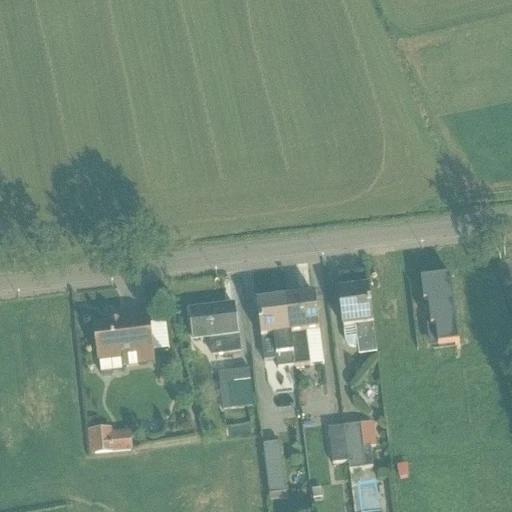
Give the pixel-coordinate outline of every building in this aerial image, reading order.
[(351,353),(381,351),(378,288),(347,290),(351,353)] [(300,335),(327,331),(323,293),(295,297),(300,335)] [(300,335),(295,297),(265,300),(270,338),(300,335)] [(197,343),(240,338),(237,305),(193,310),(197,343)] [(103,362),(158,354),(153,317),(98,324),(103,362)] [(267,378),(237,379),(238,413),(267,412),(267,378)] [(346,423),(351,471),(373,468),(370,444),(378,443),(376,420),(346,423)] [(243,430),(243,441),(263,440),(263,429),(243,430)] [(104,442),(107,463),(151,458),(149,437),(104,442)] [(283,453),(284,502),(303,501),(302,452),(283,453)]
